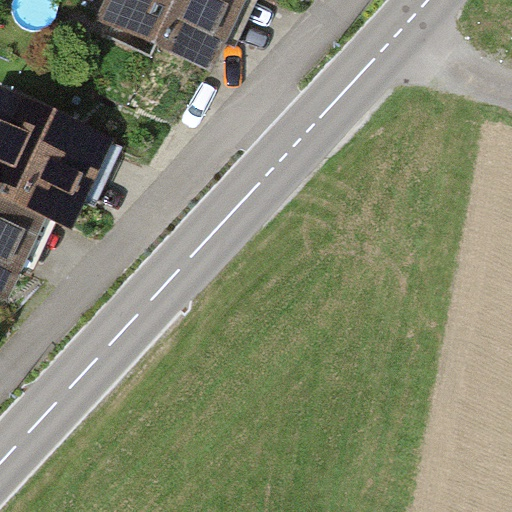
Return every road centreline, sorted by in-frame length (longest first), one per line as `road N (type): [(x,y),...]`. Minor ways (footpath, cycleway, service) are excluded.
road 1 (tertiary): [(0,466),(429,0)]
road 2 (track): [(511,89),(391,43)]
